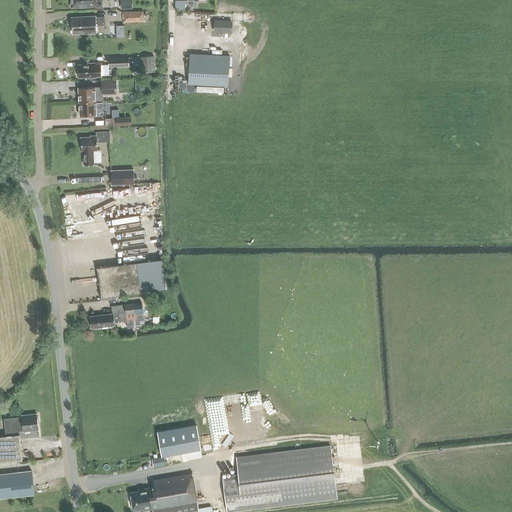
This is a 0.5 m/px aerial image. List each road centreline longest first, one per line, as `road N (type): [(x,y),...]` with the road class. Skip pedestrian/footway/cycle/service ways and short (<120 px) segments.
road 1 (tertiary): [(80,511),(49,251),(29,190)]
road 2 (residential): [(29,190),(39,175),(36,0)]
